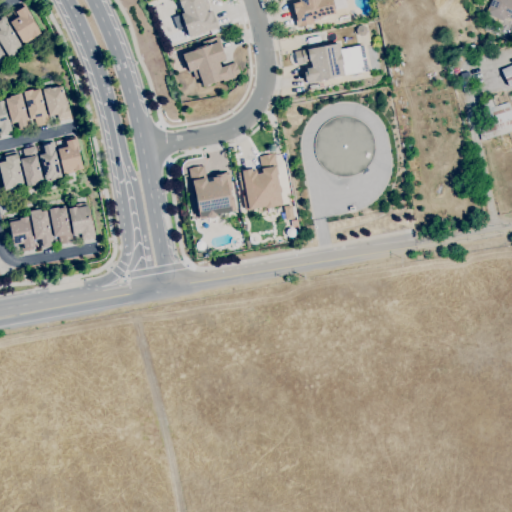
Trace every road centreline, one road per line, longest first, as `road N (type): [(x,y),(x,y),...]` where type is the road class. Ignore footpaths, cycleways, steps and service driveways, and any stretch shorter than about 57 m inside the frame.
road 1 (secondary): [(167,287),(131,98),(92,0)]
road 2 (residential): [(167,287),(413,247)]
road 3 (residential): [(251,0),(266,60),(254,109),(226,133),(142,149)]
road 4 (track): [(132,314),(178,511)]
road 5 (secondary): [(113,127),(125,256),(108,281),(84,294)]
road 6 (secondary): [(113,127),(135,185),(153,291)]
road 7 (secondary): [(0,323),(153,291)]
